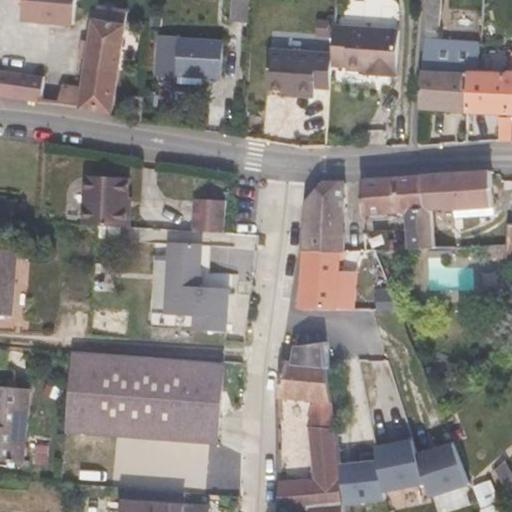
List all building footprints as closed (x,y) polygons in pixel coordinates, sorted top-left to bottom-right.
[(0,0),(0,95),(48,102),(47,79),(0,74),(0,0)] [(31,0),(30,9),(78,13),(79,3),(94,3),(94,0),(31,0)] [(70,87),(68,106),(116,112),(132,2),(121,0),(105,0),(90,90),(70,87)] [(248,0),(230,0),(230,3),(229,11),(248,12),(248,0)] [(448,0),(438,0),(437,29),(447,30),(448,0)] [(457,40),(436,39),(436,46),(444,46),(443,69),(478,72),(484,72),(488,11),(460,9),(457,40)] [(386,75),(404,75),(406,28),(342,25),(341,54),(340,63),(353,63),(354,66),(376,68),(385,69),(386,75)] [(436,39),(432,39),(429,106),(476,110),(478,72),(443,69),(444,46),(436,46),(436,39)] [(167,81),(187,82),(212,83),(229,84),(231,47),(168,45),(167,81)] [(321,87),(339,87),(340,63),(341,54),(277,52),(276,88),(292,90),(305,90),(304,96),(321,97),(321,87)] [(511,73),(484,72),(478,72),(476,110),(511,113),(511,73)] [(212,83),(187,82),(187,90),(212,91),(212,83)] [(134,118),(151,119),(152,100),(135,99),(134,118)] [(439,245),(463,245),(461,223),(461,215),(498,211),(502,176),(431,181),(439,245)] [(91,198),(136,200),(137,182),(92,180),(91,198)] [(439,245),(431,181),(369,184),(371,218),(376,217),(377,222),(393,221),(393,217),(414,217),(415,246),(439,245)] [(353,254),(351,185),(332,186),(315,205),(313,256),(349,254),(353,254)] [(90,229),(103,230),(138,232),(139,209),(136,209),(136,200),(91,198),(90,229)] [(17,203),(0,202),(0,220),(15,221),(17,203)] [(200,235),(230,237),(231,204),(202,203),(200,235)] [(497,221),(498,211),(461,215),(461,223),(497,221)] [(157,256),(171,256),(172,238),(158,238),(157,256)] [(36,245),(0,243),(0,314),(33,317),(36,245)] [(207,290),(208,276),(209,250),(179,249),(176,319),(204,321),(205,335),(235,336),(236,292),(207,290)] [(209,250),(208,276),(220,276),(221,250),(209,250)] [(352,312),(349,254),(313,256),(312,311),(352,312)] [(370,314),(352,312),(312,311),(305,351),(350,349),(371,347),(370,314)] [(354,399),(350,349),(305,351),(302,362),(292,363),(287,399),(324,400),(319,428),(349,427),(349,399),(354,399)] [(229,443),(235,364),(229,363),(226,415),(193,413),(194,396),(186,396),(188,360),(84,352),(80,431),(229,443)] [(226,415),(229,363),(188,360),(186,396),(194,396),(193,413),(226,415)] [(0,461),(29,464),(34,390),(0,388),(0,461)] [(299,477),(289,477),(290,509),(324,509),(324,511),(356,511),(349,427),(319,428),(321,481),(299,482),(299,477)] [(399,498),(439,484),(430,458),(424,439),(409,444),(410,447),(389,454),(399,498)] [(450,451),(430,458),(439,484),(444,498),(483,484),(465,443),(450,449),(450,451)] [(198,507),(199,492),(138,488),(137,504),(198,507)] [(111,494),(109,511),(121,511),(122,495),(111,494)]
